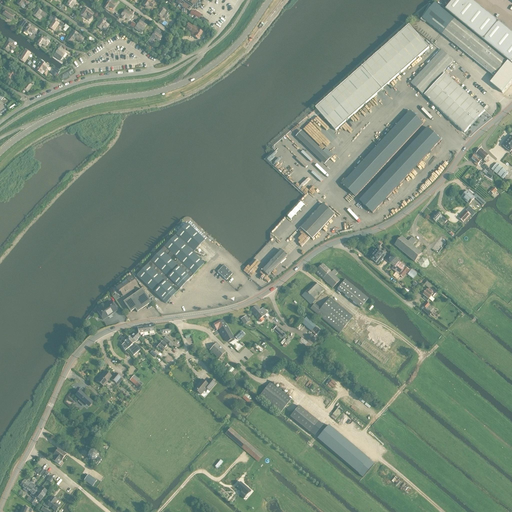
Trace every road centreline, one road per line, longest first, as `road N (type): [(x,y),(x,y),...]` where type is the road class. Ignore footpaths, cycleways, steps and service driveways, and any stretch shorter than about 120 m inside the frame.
road 1 (tertiary): [(511,105),(411,208),(315,251),(263,294),(226,310),(131,324),(92,339),(64,371),(0,505)]
road 2 (track): [(511,304),(508,309),(493,296),(469,323),(451,328),(356,441),(439,511)]
road 3 (unclassified): [(0,122),(74,84),(164,68),(201,49)]
road 4 (track): [(356,441),(179,317)]
road 5 (tertiary): [(30,129),(76,107),(177,84)]
road 6 (track): [(423,354),(371,325),(300,264)]
road 7 (tertiary): [(177,84),(225,54),(269,0)]
